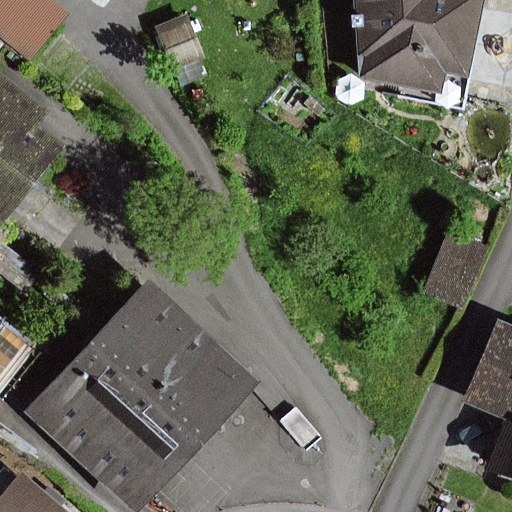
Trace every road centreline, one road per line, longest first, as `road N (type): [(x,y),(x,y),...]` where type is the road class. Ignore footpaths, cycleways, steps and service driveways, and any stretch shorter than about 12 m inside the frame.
road 1 (unknown): [(403,498),(304,402),(160,106),(119,77),(114,57),(130,0)]
road 2 (residential): [(397,511),(511,253)]
